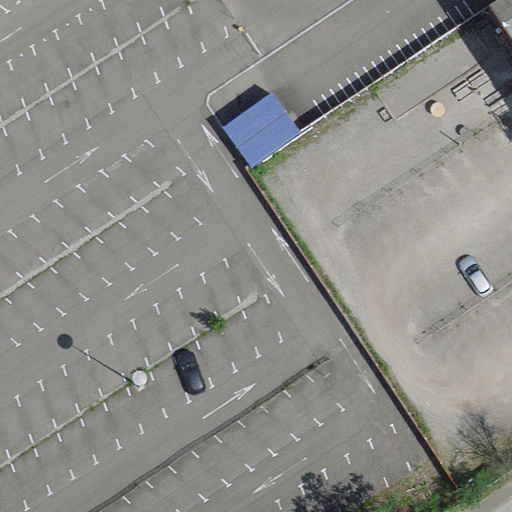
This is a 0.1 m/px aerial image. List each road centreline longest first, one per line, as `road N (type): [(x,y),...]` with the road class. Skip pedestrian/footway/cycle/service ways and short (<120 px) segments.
road 1 (unknown): [(0,223),(193,111)]
road 2 (unknown): [(193,111),(349,0)]
road 3 (unknown): [(270,220),(193,111)]
